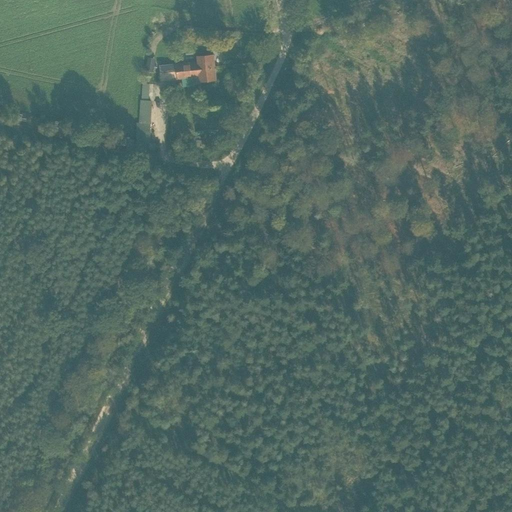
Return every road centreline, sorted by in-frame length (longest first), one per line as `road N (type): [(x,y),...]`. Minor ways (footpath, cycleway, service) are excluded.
road 1 (track): [(58,511),(225,168)]
road 2 (track): [(0,119),(225,168)]
road 3 (track): [(225,168),(282,53),(289,31),(283,15)]
